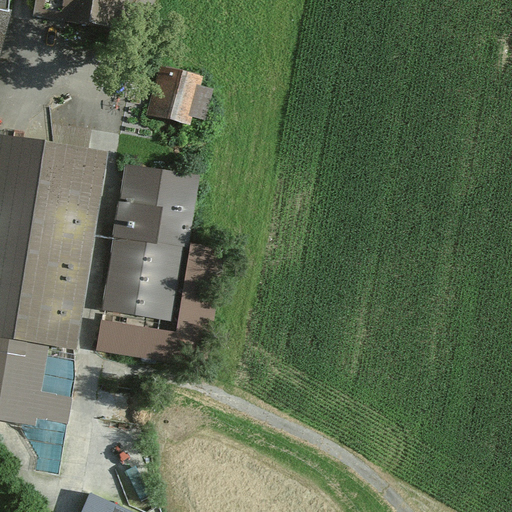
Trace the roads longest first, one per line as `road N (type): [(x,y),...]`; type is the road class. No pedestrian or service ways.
road 1 (track): [(86,362),(112,144),(89,106),(23,74),(21,0)]
road 2 (track): [(404,511),(359,465),(282,422),(223,397),(86,362)]
road 3 (track): [(64,511),(86,362)]
